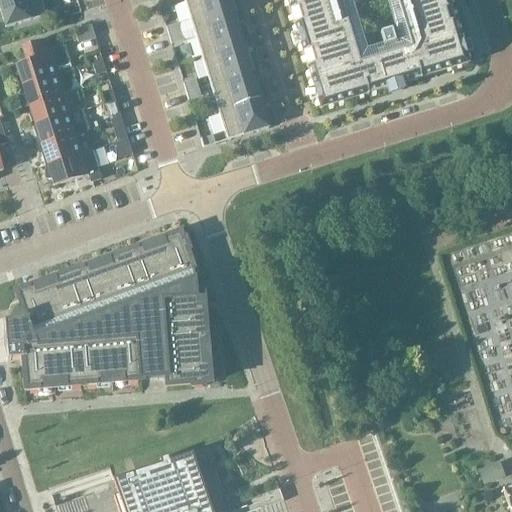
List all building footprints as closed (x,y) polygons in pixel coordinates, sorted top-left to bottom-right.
[(0,0),(0,11),(6,29),(46,16),(40,0),(0,0)] [(187,0),(184,1),(193,30),(234,18),(228,0),(187,0)] [(447,0),(285,0),(319,110),(467,65),(447,0)] [(234,18),(193,30),(201,58),(242,45),(234,18)] [(91,25),(74,30),(77,42),(94,37),(91,25)] [(178,26),(166,29),(168,38),(180,34),(178,26)] [(180,34),(168,38),(171,46),(183,42),(180,34)] [(20,89),(57,77),(72,72),(64,47),(50,52),(46,41),(21,49),(26,64),(15,67),(17,74),(11,78),(20,89)] [(242,45),(201,58),(210,86),(251,73),(242,45)] [(102,62),(92,65),(95,76),(105,73),(102,62)] [(251,73),(210,86),(218,114),(259,101),(251,73)] [(28,108),(63,96),(57,77),(20,89),(23,101),(25,100),(28,108)] [(195,81),(183,85),(185,93),(197,90),(195,81)] [(101,93),(104,104),(114,101),(111,90),(101,93)] [(197,90),(185,93),(188,102),(200,98),(197,90)] [(32,128),(69,116),(66,105),(77,102),(75,93),(63,96),(28,108),(30,115),(28,116),(32,128)] [(114,101),(104,104),(108,115),(118,112),(114,101)] [(258,102),(218,114),(227,143),(269,130),(258,102)] [(134,103),(120,108),(127,127),(141,122),(134,103)] [(38,139),(40,146),(88,131),(84,121),(72,125),(69,116),(32,128),(36,140),(38,139)] [(117,143),(127,140),(123,129),(113,132),(117,143)] [(84,132),(40,146),(43,154),(40,155),(44,166),(82,154),(91,152),(84,132)] [(212,137),(200,141),(203,150),(215,146),(212,137)] [(117,143),(115,143),(125,176),(137,172),(127,140),(117,143)] [(91,152),(82,154),(44,166),(44,181),(51,180),(53,187),(88,176),(90,183),(100,180),(91,152)] [(167,285),(193,275),(195,274),(186,251),(188,250),(184,239),(182,240),(180,233),(163,239),(165,244),(154,249),(167,285)] [(140,295),(167,285),(154,249),(142,253),(140,247),(125,253),(140,295)] [(113,304),(140,295),(125,253),(109,259),(111,264),(99,268),(113,304)] [(70,273),(86,315),(113,304),(99,268),(88,272),(86,267),(70,273)] [(59,324),(86,315),(70,273),(55,278),(57,284),(45,288),(59,324)] [(30,335),(23,315),(5,322),(3,322),(7,361),(20,360),(21,368),(22,367),(21,349),(50,347),(79,344),(108,342),(138,339),(141,381),(165,379),(163,358),(161,330),(159,300),(195,297),(193,275),(167,285),(140,295),(113,304),(86,315),(59,324),(30,335)] [(15,292),(23,315),(30,335),(59,324),(45,288),(34,292),(32,286),(15,292)] [(202,297),(195,297),(159,300),(161,330),(204,326),(203,310),(197,310),(196,298),(202,298),(202,297)] [(163,358),(201,355),(200,343),(206,343),(204,326),(161,330),(163,358)] [(141,382),(141,381),(138,339),(108,342),(111,379),(123,378),(124,384),(141,382)] [(79,344),(83,387),(99,386),(99,380),(111,379),(108,342),(79,344)] [(66,388),(83,387),(79,344),(50,347),(54,384),(66,383),(66,388)] [(21,349),(22,367),(25,392),(42,391),(42,385),(54,384),(50,347),(21,349)] [(202,368),(201,355),(163,358),(165,379),(166,388),(191,386),(191,388),(202,387),(202,385),(209,385),(208,367),(202,368)] [(117,496),(113,498),(117,511),(211,511),(192,454),(113,480),(117,496)] [(503,484),(495,461),(480,466),(488,489),(503,484)] [(511,488),(502,492),(509,511),(511,510),(511,511),(511,488)]
